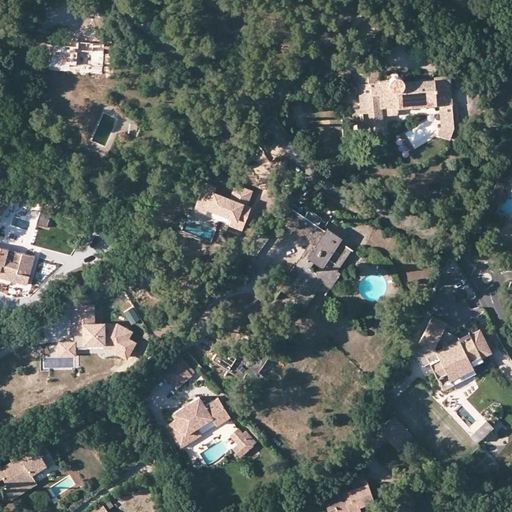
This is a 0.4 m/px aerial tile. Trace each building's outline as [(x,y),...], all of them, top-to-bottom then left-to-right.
[(91,68),(103,70),(104,56),(97,55),(99,46),(78,44),(78,49),(70,48),(49,46),(49,68),(68,69),(68,66),(91,68)] [(103,78),(103,70),(91,68),(90,77),(103,78)] [(437,108),(449,108),(449,76),(432,77),(432,80),(400,82),(399,76),(391,73),(385,75),(385,79),(376,80),(375,70),(356,71),(357,89),(358,123),(353,123),(354,139),(378,138),(377,109),(392,109),(392,111),(437,108)] [(451,127),(449,108),(437,108),(438,124),(432,135),(443,139),(451,127)] [(250,188),(235,183),(230,198),(213,191),(215,186),(203,181),(198,196),(210,201),(208,205),(232,214),(229,221),(242,226),(250,204),(245,203),(250,188)] [(208,205),(210,201),(198,196),(193,208),(205,213),(208,205)] [(298,227),(308,215),(298,208),(288,221),(298,227)] [(84,226),(102,238),(109,227),(91,215),(84,226)] [(318,222),(308,215),(298,227),(308,234),(318,222)] [(326,274),(334,265),(337,260),(329,254),(343,238),(345,235),(330,225),(327,228),(318,222),(308,234),(318,242),(307,256),(303,254),(283,280),(284,281),(304,294),(322,271),(326,274)] [(250,244),(256,248),(259,251),(265,243),(268,238),(260,231),(250,244)] [(355,247),(343,238),(329,254),(337,260),(334,265),(326,274),(322,271),(304,294),(284,281),(279,289),(303,305),(324,280),(331,284),(342,270),(339,268),(355,247)] [(256,248),(250,244),(242,253),(248,258),(256,248)] [(0,273),(6,275),(5,280),(24,286),(34,256),(21,252),(18,263),(3,258),(6,248),(0,245),(0,273)] [(21,252),(6,248),(3,258),(18,263),(21,252)] [(116,324),(91,324),(91,305),(72,306),(73,327),(83,327),(83,343),(103,342),(103,346),(110,346),(118,351),(117,353),(125,357),(132,343),(125,339),(128,333),(121,329),(121,327),(116,324)] [(133,306),(122,311),(128,324),(139,320),(133,306)] [(444,321),(430,314),(413,349),(421,365),(428,362),(436,376),(446,371),(449,377),(472,365),(471,363),(482,357),(481,353),(490,349),(478,327),(450,341),(451,344),(446,347),(444,344),(435,349),(433,345),(444,321)] [(443,329),(439,337),(446,341),(451,332),(443,329)] [(237,376),(241,371),(245,365),(254,372),(260,363),(254,358),(262,347),(250,338),(239,354),(236,352),(234,356),(218,345),(210,357),(225,368),(237,376)] [(73,343),(60,343),(60,354),(73,354),(73,343)] [(254,358),(260,363),(268,351),(262,347),(254,358)] [(179,355),(194,374),(198,370),(184,352),(179,355)] [(160,370),(175,389),(194,374),(179,355),(160,370)] [(250,377),(254,372),(245,365),(241,371),(250,377)] [(446,371),(436,376),(441,387),(452,382),(449,377),(446,371)] [(218,422),(231,413),(220,396),(207,405),(201,396),(174,413),(179,419),(169,426),(175,435),(182,445),(192,439),(188,433),(199,425),(214,416),(218,422)] [(409,433),(389,412),(377,424),(397,445),(409,433)] [(485,415),(467,430),(474,438),(491,423),(485,415)] [(188,433),(192,439),(203,431),(199,425),(188,433)] [(256,443),(240,426),(232,433),(240,442),(235,447),(242,455),(256,443)] [(11,463),(9,462),(1,467),(0,464),(0,479),(4,485),(1,487),(5,492),(6,493),(33,477),(33,475),(53,462),(42,444),(36,448),(35,447),(21,455),(22,457),(11,463)] [(9,459),(9,462),(11,463),(22,457),(21,455),(19,456),(16,455),(9,459)] [(334,511),(348,511),(358,509),(358,506),(364,504),(365,507),(374,504),(361,471),(346,475),(350,488),(322,497),(325,509),(333,506),(334,511)] [(36,483),(33,477),(6,493),(10,499),(36,483)]
